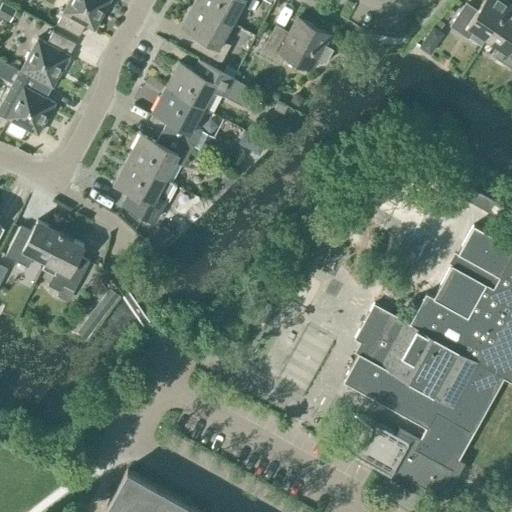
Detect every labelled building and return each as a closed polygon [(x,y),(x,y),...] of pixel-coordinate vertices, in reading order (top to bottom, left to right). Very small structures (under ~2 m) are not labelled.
[(109,0),(68,0),(63,11),(57,23),(79,35),(85,24),(94,29),(109,0)] [(194,0),(194,1),(232,22),(242,4),(250,8),(254,0),(194,0)] [(487,36),(511,1),(509,0),(483,0),(478,9),(466,0),(449,25),(469,38),(475,28),(487,36)] [(16,9),(1,1),(0,3),(0,15),(10,21),(16,9)] [(232,22),(194,1),(180,25),(196,34),(190,45),(221,61),(230,44),(222,39),(232,22)] [(511,1),(487,36),(500,45),(494,55),(511,67),(511,1)] [(317,57),(326,62),(333,48),(325,43),(330,33),(298,16),(285,40),(271,32),(260,53),(279,63),(284,54),(311,68),(317,57)] [(433,26),(426,36),(435,42),(442,32),(433,26)] [(30,73),(52,85),(52,86),(69,54),(75,42),(53,30),(47,42),(38,37),(21,69),(30,73)] [(0,76),(14,84),(21,71),(0,59),(0,76)] [(178,61),(165,86),(203,106),(213,89),(230,98),(239,80),(230,75),(200,59),(194,70),(178,61)] [(46,97),(52,85),(30,73),(24,85),(6,116),(38,133),(55,101),(46,97)] [(162,130),(192,147),(202,128),(194,124),(203,106),(165,86),(152,111),(168,119),(162,130)] [(294,96),(292,99),(298,103),(302,97),(299,95),(294,96)] [(279,101),(275,108),(282,111),(286,104),(279,101)] [(140,133),(127,158),(165,178),(175,160),(183,165),(192,147),(162,130),(156,141),(140,133)] [(165,178),(127,158),(114,183),(129,191),(123,204),(153,220),(173,183),(165,179),(165,178)] [(459,179),(452,191),(499,217),(506,206),(459,179)] [(45,260),(46,260),(60,231),(37,219),(31,230),(20,224),(5,254),(28,265),(34,254),(45,260)] [(173,232),(155,223),(147,239),(165,248),(173,232)] [(409,322),(504,375),(503,376),(511,380),(511,253),(511,254),(511,253),(511,244),(473,223),(433,295),(426,291),(409,322)] [(84,243),(60,231),(46,260),(45,260),(42,267),(53,273),(48,283),(60,290),(63,284),(74,289),(89,260),(78,254),(84,243)] [(86,338),(119,294),(109,286),(76,330),(86,338)] [(504,375),(409,322),(373,302),(354,337),(363,343),(343,380),(426,426),(415,445),(411,442),(396,469),(439,493),(503,376),(504,375)] [(102,511),(207,511),(127,467),(102,511)]
